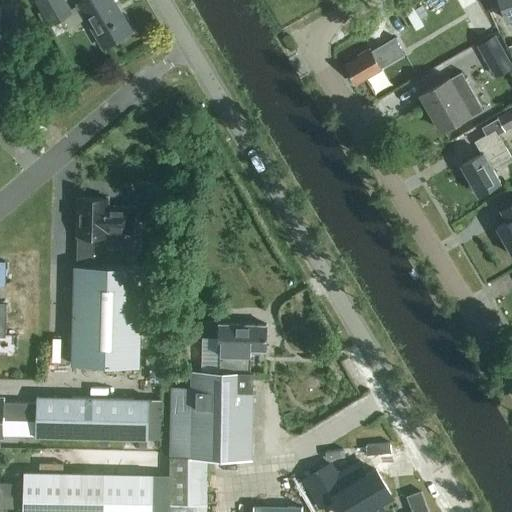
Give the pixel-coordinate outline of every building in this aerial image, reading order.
[(86,19),(78,5),(70,9),(64,0),(34,0),(49,27),(58,21),(64,31),(86,19)] [(83,0),(77,4),(78,5),(86,19),(103,49),(131,32),(112,0),(83,0)] [(511,0),(498,0),(506,21),(511,18),(511,0)] [(392,60),(391,59),(402,52),(404,56),(415,50),(405,33),(370,53),(368,49),(357,56),(358,59),(345,66),(355,83),(380,68),(379,68),(392,60)] [(494,34),(476,45),(489,67),(507,57),(494,34)] [(482,110),(461,73),(450,79),(449,78),(420,94),(440,131),(470,114),(471,117),(482,110)] [(495,130),(498,135),(504,132),(504,133),(511,128),(511,108),(496,118),(497,119),(481,128),(485,135),(495,130)] [(495,130),(485,135),(474,142),(481,154),(461,165),(478,195),(500,182),(493,170),(511,159),(498,135),(495,130)] [(107,199),(78,198),(77,236),(79,236),(78,266),(74,265),(71,365),(139,367),(142,267),(93,266),(93,254),(90,254),(91,236),(107,237),(107,232),(133,233),(134,207),(118,207),(118,208),(107,208),(107,199)] [(511,202),(500,209),(507,221),(496,227),(511,255),(511,202)] [(170,459),(207,460),(251,461),(253,374),(249,374),(250,351),(266,351),(266,325),(219,324),(218,349),(220,349),(219,372),(192,372),(191,389),(172,388),(170,459)] [(4,397),(0,396),(0,439),(2,439),(3,420),(35,421),(35,438),(146,440),(147,399),(36,396),(36,402),(3,402),(4,397)] [(161,399),(147,399),(146,440),(160,440),(161,399)] [(329,464),(304,479),(321,506),(333,498),(341,511),(384,511),(378,501),(390,494),(375,469),(361,478),(354,465),(336,476),(329,464)] [(22,511),(151,511),(152,475),(23,473),(23,484),(0,483),(0,507),(22,508),(22,511)] [(206,478),(170,477),(169,505),(205,506),(206,478)] [(434,511),(427,488),(411,493),(417,510),(409,511),(434,511)]
